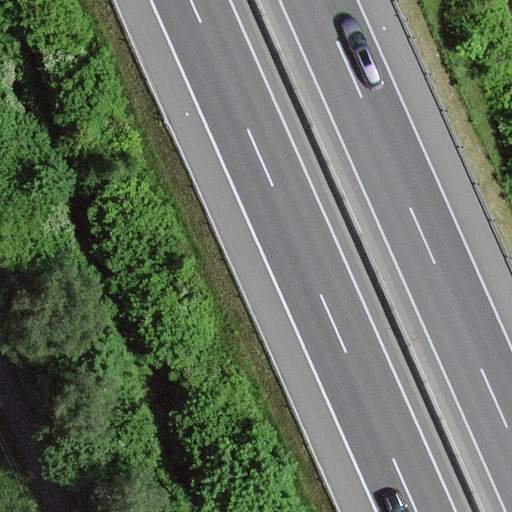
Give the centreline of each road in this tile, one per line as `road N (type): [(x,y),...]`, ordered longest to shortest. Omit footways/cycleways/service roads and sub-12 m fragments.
road 1 (motorway): [(186,0),(414,511)]
road 2 (motorway): [(511,426),(321,0)]
